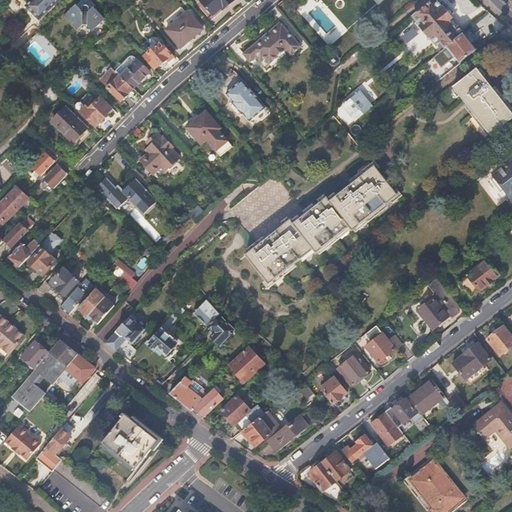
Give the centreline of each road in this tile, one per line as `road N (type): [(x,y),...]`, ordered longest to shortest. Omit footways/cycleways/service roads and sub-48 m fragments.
road 1 (residential): [(511,294),(270,485)]
road 2 (residential): [(77,184),(270,0)]
road 3 (residential): [(0,274),(206,440)]
